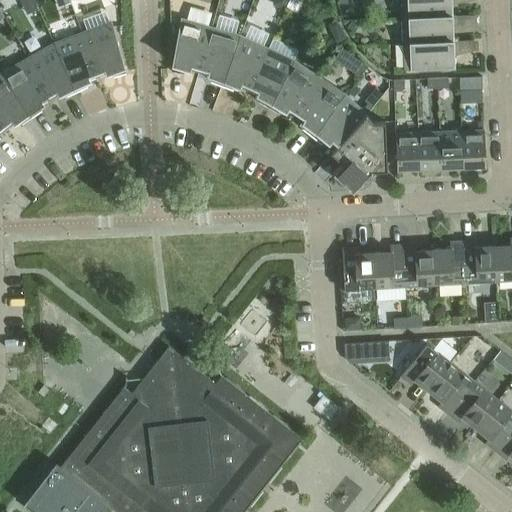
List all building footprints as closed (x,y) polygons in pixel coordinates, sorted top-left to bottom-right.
[(456,0),(401,0),(402,20),(457,17),(457,16),(452,17),(451,1),(457,1),(456,0)] [(457,17),(402,20),(403,45),(458,42),(453,42),(452,27),(458,26),(457,17)] [(182,20),(181,25),(172,72),(184,75),(186,68),(200,72),(212,29),(182,20)] [(352,22),(348,28),(355,33),(359,27),(352,22)] [(112,23),(83,34),(99,76),(112,71),(114,77),(127,74),(112,23)] [(212,29),(200,72),(213,76),(211,82),(222,87),(241,37),(212,29)] [(83,34),(55,44),(77,92),(88,87),(85,81),(99,76),(83,34)] [(241,37),(222,87),(233,91),(236,84),(249,90),(268,50),(241,37)] [(458,42),(403,45),(404,71),(454,69),(454,52),(459,52),(458,42)] [(55,44),(29,59),(51,98),(63,91),(67,97),(77,92),(55,44)] [(268,50),(249,90),(262,96),(259,103),(269,108),(295,62),(268,50)] [(355,58),(350,65),(352,73),(358,77),(366,65),(355,58)] [(29,59),(3,74),(32,118),(42,111),(39,105),(51,98),(29,59)] [(295,62),(269,108),(279,114),(283,108),(295,116),(320,79),(295,62)] [(3,74),(0,76),(0,118),(7,128),(19,119),(23,124),(32,118),(3,74)] [(460,91),(483,90),(482,77),(460,78),(460,91)] [(449,78),(438,79),(439,89),(449,88),(449,78)] [(320,79),(295,116),(307,124),(303,130),(312,137),(345,95),(320,79)] [(439,89),(438,79),(428,79),(428,89),(439,89)] [(405,80),(394,81),(395,90),(405,90),(405,80)] [(345,95),(312,137),(322,144),(326,139),(336,148),(331,153),(332,154),(367,116),(345,95)] [(367,116),(332,154),(343,164),(334,174),(354,192),(373,171),(388,171),(386,122),(374,122),(367,116)] [(484,131),(462,132),(464,168),(486,167),(484,131)] [(440,132),(419,133),(420,169),(442,169),(440,132)] [(462,132),(440,132),(442,169),(464,168),(462,132)] [(419,133),(396,134),(398,170),(420,169),(419,133)] [(511,246),(494,247),(496,282),(511,281),(511,239),(510,239),(511,246)] [(476,241),(463,242),(466,284),(496,282),(494,247),(476,248),(476,241)] [(451,249),(434,250),(436,286),(466,284),(463,242),(450,243),(451,249)] [(391,252),(374,253),(376,289),(406,287),(403,245),(391,246),(391,252)] [(416,245),(403,245),(406,287),(436,286),(434,250),(416,251),(416,245)] [(376,289),(374,253),(357,254),(356,248),(343,249),(345,291),(376,289)] [(498,313),(486,314),(487,324),(498,323),(498,313)] [(465,316),(453,317),(454,326),(466,325),(465,316)] [(422,317),(408,318),(408,328),(422,327),(422,317)] [(361,318),(345,319),(345,330),(361,329),(361,318)] [(408,318),(395,319),(395,329),(408,328),(408,318)] [(389,342),(364,343),(364,355),(389,354),(389,342)] [(415,380),(429,391),(451,363),(427,344),(401,377),(411,385),(415,380)] [(216,384),(169,347),(163,355),(171,362),(165,370),(178,380),(174,385),(185,482),(164,484),(166,485),(160,493),(173,504),(167,511),(163,509),(160,511),(244,511),(302,439),(222,376),(216,384)] [(500,351),(492,360),(502,368),(510,358),(500,351)] [(132,394),(124,387),(27,510),(28,511),(30,508),(34,511),(109,511),(113,508),(117,511),(160,511),(163,509),(167,511),(173,504),(160,493),(166,485),(164,484),(185,482),(174,385),(178,380),(165,370),(171,362),(163,355),(132,394)] [(451,363),(429,391),(442,402),(438,407),(449,415),(475,382),(451,363)] [(475,382),(449,415),(459,423),(463,417),(476,428),(498,400),(475,382)] [(511,411),(498,400),(476,428),(489,439),(485,444),(496,452),(511,431),(511,411)] [(511,431),(496,452),(506,460),(510,455),(511,456),(511,431)]
